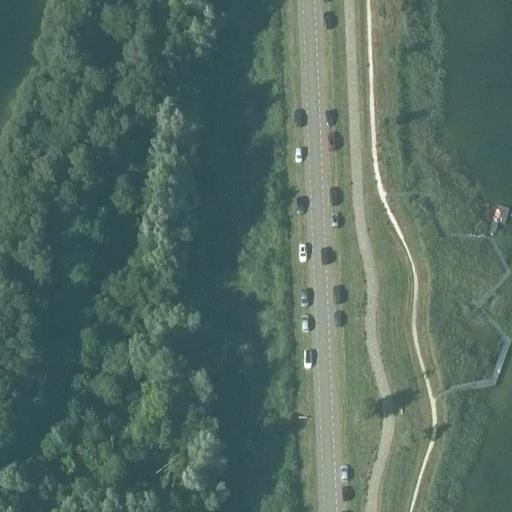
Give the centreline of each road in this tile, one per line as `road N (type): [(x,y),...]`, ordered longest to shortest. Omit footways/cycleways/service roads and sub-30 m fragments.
road 1 (track): [(0,493),(65,397),(74,330),(56,219),(116,76),(132,0)]
road 2 (unclassified): [(329,511),(307,0)]
